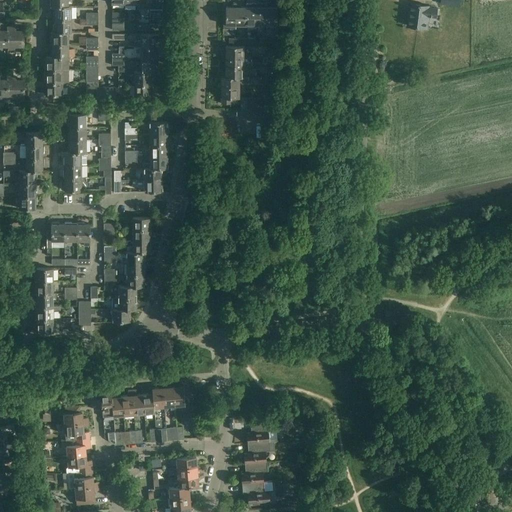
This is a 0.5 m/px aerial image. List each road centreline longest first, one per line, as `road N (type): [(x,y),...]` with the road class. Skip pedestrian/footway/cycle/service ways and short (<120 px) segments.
road 1 (unclassified): [(365,307),(358,270),(370,0)]
road 2 (unclassified): [(470,511),(365,307)]
road 3 (residential): [(178,197),(193,114),(195,0)]
road 4 (residential): [(120,511),(113,458),(223,444)]
road 5 (residential): [(0,362),(100,348),(146,323)]
road 6 (unclassified): [(365,307),(268,336),(220,341)]
